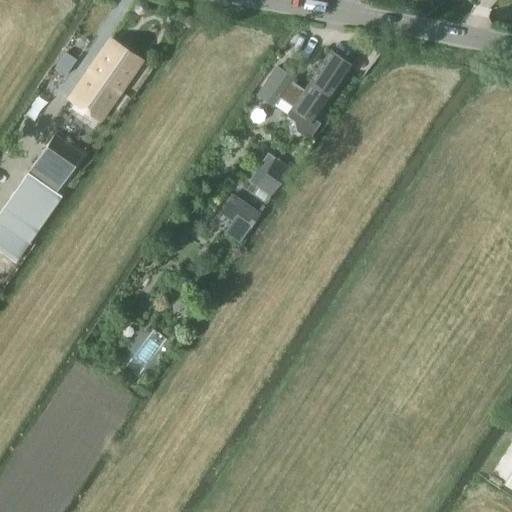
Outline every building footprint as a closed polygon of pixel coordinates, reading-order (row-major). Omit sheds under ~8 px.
[(93,81),(97,84),(101,79),(120,92),(141,61),(110,40),(85,76),(90,79),(87,83),(90,85),(93,81)] [(318,122),(318,123),(314,121),(352,65),(331,50),(304,90),(292,82),(295,79),(276,66),(258,94),(272,104),(278,95),(293,105),(288,112),(289,116),(296,120),(297,130),(307,137),(307,138),(308,138),(319,123),(318,122)] [(76,59),(66,53),(55,70),(65,76),(76,59)] [(85,76),(70,98),(70,99),(100,120),(120,92),(101,79),(97,84),(93,81),(90,85),(87,83),(90,79),(85,76)] [(5,207),(0,214),(0,253),(14,263),(61,196),(56,193),(81,156),(53,136),(28,172),(5,207)] [(256,186),(269,195),(288,168),(274,159),(256,186)] [(221,215),(247,232),(258,215),(232,198),(221,215)]
